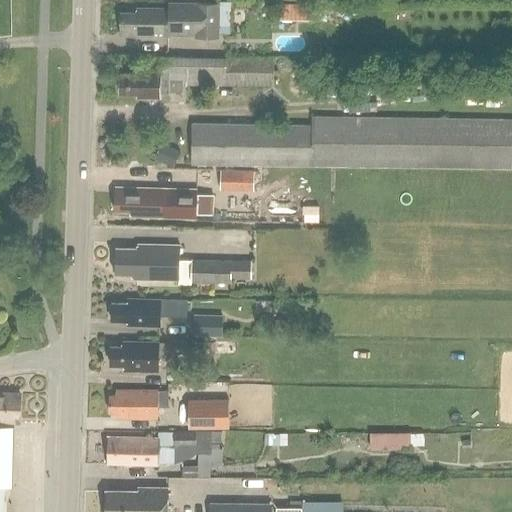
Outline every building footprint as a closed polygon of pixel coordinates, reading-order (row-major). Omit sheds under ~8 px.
[(127,31),(127,37),(170,38),(170,32),(196,32),(196,38),(219,38),(220,5),(169,4),(169,10),(137,9),(137,14),(121,14),(121,31),(127,31)] [(312,7),(280,6),(280,21),(311,22),(312,7)] [(121,76),(121,94),(144,94),(144,99),(161,99),(161,95),(170,95),(170,89),(183,89),(183,81),(187,81),(187,86),(276,91),(278,66),(161,60),(160,74),(136,72),(136,76),(121,76)] [(312,125),(192,123),(192,166),(511,170),(511,119),(312,117),(312,125)] [(170,147),(163,164),(174,169),(181,152),(170,147)] [(254,192),(255,172),(221,172),(221,191),(254,192)] [(164,194),(164,190),(122,189),(122,194),(116,194),(115,212),(131,212),(131,217),(163,218),(164,207),(164,194)] [(164,207),(163,218),(196,219),(197,191),(164,190),(164,194),(164,207)] [(171,267),(171,246),(144,246),(144,251),(120,251),(119,256),(116,256),(116,269),(119,269),(119,281),(153,282),(153,288),(186,289),(186,268),(171,267)] [(252,261),(192,260),(192,283),(232,283),(232,279),(251,280),(252,261)] [(112,304),(112,321),(134,321),(134,325),(160,324),(160,314),(186,314),(186,299),(128,300),(128,304),(112,304)] [(223,316),(194,316),(193,336),(222,336),(223,316)] [(275,321),(275,332),(284,332),(285,321),(275,321)] [(170,344),(159,344),(159,342),(123,342),(123,347),(111,347),(111,366),(131,366),(131,371),(158,372),(159,357),(170,357),(170,354),(187,354),(188,343),(170,342),(170,344)] [(205,371),(182,370),(182,384),(204,384),(205,371)] [(110,396),(110,414),(116,414),(116,420),(158,420),(158,391),(117,391),(117,396),(110,396)] [(20,424),(20,396),(0,394),(0,508),(7,504),(7,488),(13,488),(14,429),(5,428),(6,423),(20,424)] [(230,401),(189,401),(189,430),(230,429),(230,401)] [(222,433),(195,433),(174,432),(174,447),(196,447),(196,456),(211,456),(211,445),(222,445),(222,433)] [(411,450),(411,447),(411,434),(370,435),(370,451),(411,450)] [(109,442),(108,460),(119,460),(118,465),(143,466),(143,462),(159,463),(160,439),(121,437),(121,442),(109,442)] [(107,491),(106,511),(167,511),(169,490),(139,489),(139,492),(107,491)]
